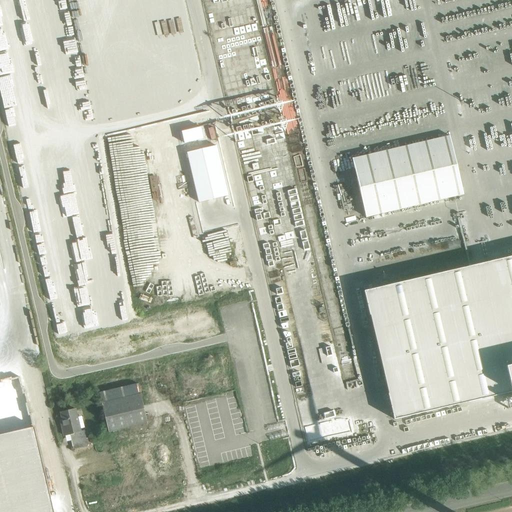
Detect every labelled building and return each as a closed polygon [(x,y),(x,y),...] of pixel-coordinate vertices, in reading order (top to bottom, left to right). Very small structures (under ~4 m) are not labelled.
[(352,158),(366,217),(465,194),(451,135),(352,158)] [(190,151),(202,199),(232,192),(220,143),(190,151)] [(511,391),(511,256),(364,291),(394,419),(511,391)] [(148,424),(142,396),(102,405),(109,433),(148,424)] [(74,410),(70,410),(61,412),(64,425),(62,426),(64,436),(70,434),(73,448),(88,445),(84,431),(80,433),(74,410)]
